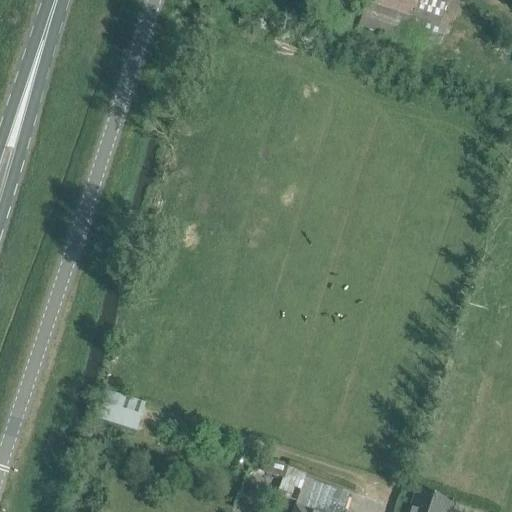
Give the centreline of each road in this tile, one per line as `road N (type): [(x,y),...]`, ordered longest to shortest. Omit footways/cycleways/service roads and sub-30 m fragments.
road 1 (unclassified): [(0,472),(156,0)]
road 2 (primary): [(20,118),(59,0)]
